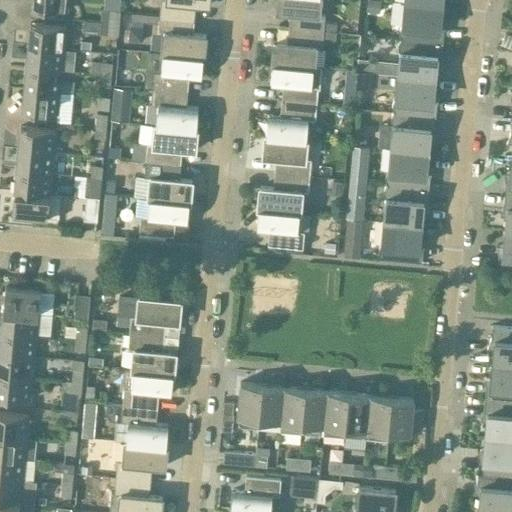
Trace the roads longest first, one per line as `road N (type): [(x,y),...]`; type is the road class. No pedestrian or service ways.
road 1 (residential): [(430,511),(479,0)]
road 2 (residential): [(188,511),(235,0)]
